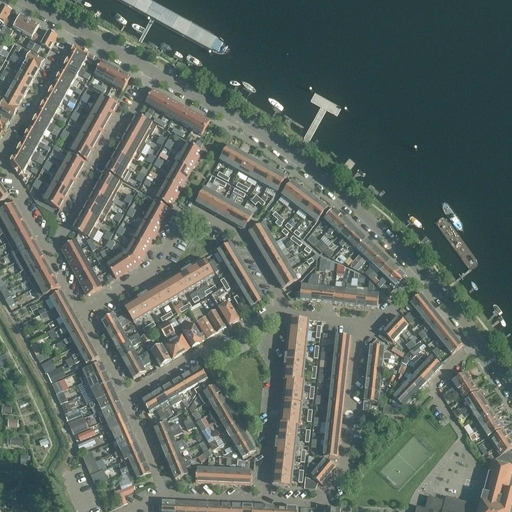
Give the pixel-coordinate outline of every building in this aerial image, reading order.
[(0,34),(4,37),(12,22),(7,19),(12,12),(2,6),(0,9),(0,34)] [(14,31),(22,36),(30,22),(21,17),(16,24),(12,22),(4,37),(9,40),(14,31)] [(36,43),(40,37),(35,35),(39,27),(30,22),(22,36),(32,41),(27,49),(32,51),(36,43)] [(40,37),(36,43),(32,51),(37,54),(41,46),(50,51),(58,37),(48,32),(44,40),(40,37)] [(0,36),(0,49),(9,55),(12,49),(14,45),(10,42),(8,47),(3,44),(2,46),(0,44),(0,41),(2,38),(0,36)] [(75,47),(71,55),(85,63),(87,59),(94,62),(92,65),(96,68),(100,61),(89,55),(90,55),(75,47)] [(0,49),(0,53),(4,56),(1,62),(4,64),(9,55),(0,49)] [(14,53),(12,56),(39,71),(44,62),(31,54),(27,60),(22,57),(14,53)] [(85,63),(71,55),(66,64),(90,77),(92,74),(82,68),(85,63)] [(24,67),(20,73),(34,80),(39,71),(12,56),(10,61),(17,65),(18,64),(24,67)] [(102,62),(94,77),(104,82),(112,67),(102,62)] [(66,64),(61,73),(75,81),(78,75),(89,80),(90,77),(66,64)] [(112,67),(104,82),(113,87),(121,73),(112,67)] [(11,75),(9,79),(29,90),(34,80),(20,73),(17,79),(11,75)] [(61,73),(56,83),(70,91),(80,96),(82,93),(72,87),(75,81),(61,73)] [(113,87),(123,93),(131,78),(121,73),(113,87)] [(13,86),(10,91),(24,99),(29,90),(9,79),(7,82),(13,86)] [(70,91),(56,83),(51,92),(75,105),(77,102),(66,96),(70,91)] [(0,98),(19,108),(24,99),(10,91),(7,97),(1,94),(2,93),(0,92),(0,98)] [(145,105),(155,111),(163,96),(154,91),(145,105)] [(51,92),(45,102),(60,109),(63,103),(68,106),(68,107),(70,108),(68,112),(71,113),(75,106),(75,105),(51,92)] [(119,105),(100,95),(95,105),(113,115),(119,105)] [(163,96),(155,111),(164,116),(172,101),(163,96)] [(19,108),(0,98),(0,102),(3,104),(0,109),(0,110),(13,118),(19,108)] [(182,106),(172,101),(164,116),(173,121),(182,106)] [(45,102),(40,111),(54,119),(64,125),(66,121),(56,116),(60,109),(45,102)] [(113,115),(95,105),(89,114),(108,124),(113,115)] [(191,112),(182,106),(173,121),(183,126),(191,112)] [(13,118),(0,111),(0,140),(4,133),(5,134),(13,118)] [(40,111),(35,120),(59,134),(61,131),(51,125),(54,119),(40,111)] [(191,112),(183,126),(192,131),(200,117),(191,112)] [(108,124),(89,114),(91,115),(86,124),(103,134),(108,124)] [(157,127),(136,115),(131,125),(152,136),(157,127)] [(210,122),(200,117),(192,131),(202,137),(210,122)] [(35,120),(30,130),(44,138),(47,132),(57,137),(59,134),(35,120)] [(103,134),(86,124),(81,134),(98,143),(103,134)] [(126,134),(146,146),(147,145),(142,143),(147,134),(151,137),(152,136),(131,125),(126,134)] [(30,130),(24,139),(39,147),(38,147),(49,153),(51,150),(40,144),(44,138),(30,130)] [(98,143),(81,134),(76,143),(93,152),(98,143)] [(146,146),(126,134),(120,143),(141,155),(146,146)] [(24,139),(19,149),(44,162),(45,159),(35,153),(38,147),(39,147),(24,139)] [(93,152),(76,143),(71,152),(87,162),(93,152)] [(141,155),(120,143),(115,153),(132,162),(137,153),(141,155)] [(197,162),(202,152),(188,144),(182,154),(197,162)] [(238,152),(229,146),(220,162),(230,167),(238,152)] [(19,149),(14,158),(28,166),(31,160),(42,166),(44,162),(19,149)] [(248,157),(238,152),(230,167),(239,173),(248,157)] [(115,153),(110,162),(129,172),(127,171),(132,162),(115,153)] [(192,171),(197,162),(182,154),(177,163),(192,171)] [(86,164),(70,155),(64,164),(62,163),(81,173),(86,164)] [(257,162),(248,157),(239,173),(249,178),(257,162)] [(28,166),(14,158),(10,164),(20,177),(23,182),(26,179),(23,175),(28,166)] [(129,172),(110,162),(105,171),(124,182),(129,172)] [(267,167),(257,162),(249,178),(258,183),(267,167)] [(81,173),(62,163),(57,172),(76,183),(81,173)] [(192,171),(177,163),(172,172),(187,180),(192,171)] [(276,173),(267,167),(258,183),(267,188),(276,173)] [(76,183),(57,172),(52,181),(70,192),(76,183)] [(182,190),(187,180),(172,172),(167,181),(182,190)] [(286,178),(276,173),(267,188),(277,194),(286,178)] [(122,184),(104,174),(98,183),(117,194),(122,184)] [(70,192),(52,181),(52,182),(54,183),(49,192),(65,201),(70,192)] [(176,199),(182,190),(167,181),(162,191),(176,199)] [(301,189),(293,182),(282,197),(291,203),(301,189)] [(117,194),(98,183),(93,192),(114,204),(112,202),(117,194)] [(3,189),(0,190),(0,202),(9,196),(3,189)] [(205,189),(196,205),(206,210),(215,195),(205,189)] [(310,196),(301,189),(291,203),(299,210),(310,196)] [(171,208),(176,199),(162,191),(156,200),(171,208)] [(65,201),(49,192),(43,201),(60,211),(65,201)] [(114,204),(93,192),(88,202),(109,213),(114,204)] [(224,200),(215,195),(206,210),(215,215),(224,200)] [(319,202),(310,196),(299,210),(308,216),(319,202)] [(233,205),(224,200),(215,215),(225,221),(233,205)] [(109,213),(88,202),(83,211),(99,220),(104,211),(109,214),(109,213)] [(165,220),(170,211),(155,202),(150,212),(165,220)] [(328,209),(319,202),(308,216),(317,223),(328,209)] [(14,204),(0,211),(0,223),(19,213),(14,204)] [(243,210),(233,205),(225,221),(234,226),(243,210)] [(253,216),(243,210),(234,226),(244,231),(253,216)] [(324,220),(332,228),(342,217),(334,210),(330,213),(327,216),(328,216),(324,220)] [(99,220),(83,211),(78,220),(98,232),(99,231),(95,229),(99,220)] [(159,229),(165,220),(150,212),(145,221),(159,229)] [(24,223),(19,213),(0,223),(0,233),(1,235),(24,223)] [(336,231),(340,235),(350,225),(342,217),(332,228),(328,232),(331,235),(336,231)] [(98,232),(78,220),(72,230),(93,241),(98,232)] [(154,239),(159,229),(145,221),(140,230),(154,239)] [(29,232),(24,223),(1,235),(1,236),(3,235),(8,244),(29,232)] [(270,234),(264,225),(249,234),(254,244),(270,234)] [(343,248),(348,243),(358,233),(350,225),(340,235),(345,239),(340,244),(343,248)] [(149,248),(154,239),(140,230),(134,240),(149,248)] [(34,241),(29,232),(8,244),(13,252),(11,254),(34,241)] [(351,246),(356,250),(366,240),(358,233),(348,243),(344,247),(347,250),(351,246)] [(275,244),(270,234),(254,244),(260,253),(275,244)] [(318,242),(311,236),(307,241),(314,247),(318,242)] [(323,253),(330,246),(322,239),(315,247),(323,254),(323,253)] [(144,257),(149,248),(134,240),(129,249),(144,257)] [(355,261),(359,264),(374,248),(366,240),(356,250),(361,255),(355,261)] [(34,241),(11,254),(17,263),(39,251),(34,241)] [(67,259),(82,251),(76,241),(61,249),(67,259)] [(237,254),(231,244),(218,252),(223,262),(237,254)] [(281,253),(275,244),(260,253),(265,262),(281,253)] [(330,246),(323,253),(330,258),(333,254),(328,249),(331,246),(330,246)] [(368,261),(373,266),(382,255),(374,248),(359,264),(353,270),(358,272),(368,261)] [(144,257),(129,249),(127,253),(125,254),(134,268),(140,265),(144,257)] [(45,260),(39,251),(17,263),(22,273),(45,260)] [(67,259),(72,268),(87,260),(82,251),(67,259)] [(286,262),(281,253),(265,262),(271,271),(286,262)] [(126,274),(134,268),(125,254),(116,260),(126,274)] [(243,263),(237,254),(223,262),(229,271),(243,263)] [(336,262),(343,265),(347,260),(341,255),(336,262)] [(373,266),(381,273),(390,263),(382,255),(373,266)] [(50,269),(45,260),(22,273),(24,272),(29,281),(50,269)] [(77,278),(92,270),(87,260),(72,268),(77,278)] [(116,280),(126,274),(116,260),(107,266),(116,280)] [(204,260),(195,266),(205,282),(214,277),(204,260)] [(292,271),(286,262),(271,271),(277,281),(292,271)] [(326,262),(326,268),(326,271),(334,272),(335,265),(327,263),(327,262),(326,262)] [(248,272),(243,263),(229,271),(235,281),(248,272)] [(380,290),(383,287),(384,286),(389,281),(398,271),(390,263),(381,273),(385,278),(380,282),(381,283),(378,287),(380,290)] [(195,266),(186,271),(196,287),(205,282),(195,266)] [(55,278),(50,269),(29,281),(34,290),(55,278)] [(365,274),(372,281),(377,275),(370,269),(365,274)] [(82,287),(97,279),(92,270),(77,278),(82,287)] [(186,271),(178,276),(187,293),(196,287),(186,271)] [(298,281),(292,271),(277,281),(282,290),(298,281)] [(398,271),(389,281),(397,288),(400,285),(403,282),(406,278),(398,271)] [(254,282),(248,272),(235,281),(240,290),(254,282)] [(311,302),(322,303),(324,289),(318,289),(320,276),(314,275),(314,282),(313,282),(311,302)] [(178,276),(169,281),(179,298),(187,293),(178,276)] [(60,288),(55,278),(34,290),(39,300),(60,288)] [(87,297),(102,288),(97,279),(82,287),(87,297)] [(169,281),(160,287),(170,303),(179,298),(169,281)] [(300,301),(311,302),(313,282),(309,281),(308,287),(302,287),(301,292),(301,294),(297,293),(296,300),(300,300),(300,301)] [(259,291),(254,282),(240,290),(246,299),(259,291)] [(374,285),(369,282),(368,291),(376,292),(376,288),(374,285)] [(333,304),(344,306),(347,285),(343,285),(342,291),(335,290),(333,304)] [(344,306),(356,307),(357,293),(357,288),(351,288),(351,286),(347,285),(344,306)] [(160,287),(151,292),(161,308),(170,303),(160,287)] [(383,287),(380,290),(388,297),(391,294),(383,287)] [(225,289),(212,297),(219,310),(230,327),(239,321),(235,315),(239,312),(233,303),(230,305),(229,304),(224,307),(220,300),(228,295),(225,289)] [(322,303),(333,304),(335,290),(324,289),(322,303)] [(265,301),(259,291),(246,299),(251,309),(265,301)] [(50,298),(55,309),(68,302),(62,292),(50,298)] [(151,292),(143,297),(152,313),(161,308),(151,292)] [(356,307),(367,308),(368,294),(357,293),(356,307)] [(368,294),(367,308),(378,310),(378,304),(379,301),(379,295),(368,294)] [(410,304),(417,312),(428,303),(421,295),(417,298),(414,300),(410,304)] [(143,297),(134,302),(144,319),(152,313),(143,297)] [(219,310),(212,297),(205,301),(199,304),(203,310),(204,310),(208,317),(207,317),(218,334),(226,329),(216,312),(219,310)] [(55,309),(61,318),(73,311),(68,302),(55,309)] [(134,302),(125,308),(134,324),(144,319),(134,302)] [(417,312),(424,321),(435,312),(428,303),(417,312)] [(191,312),(207,340),(216,335),(203,313),(199,316),(194,309),(191,312)] [(29,318),(31,321),(46,314),(44,311),(39,313),(38,313),(29,318)] [(58,328),(60,331),(66,328),(78,321),(73,311),(61,318),(64,325),(58,328)] [(427,333),(428,332),(442,321),(435,312),(424,321),(428,326),(424,330),(427,333)] [(46,314),(31,321),(28,324),(30,328),(38,323),(43,320),(42,320),(48,317),(46,314)] [(101,321),(107,331),(128,319),(126,315),(117,320),(114,315),(109,317),(106,319),(101,321)] [(401,335),(408,344),(412,349),(415,347),(411,342),(412,341),(404,331),(408,326),(405,323),(402,320),(398,317),(390,325),(401,335)] [(107,331),(112,341),(124,334),(122,329),(131,324),(128,319),(107,331)] [(308,332),(309,322),(290,320),(289,330),(308,332)] [(68,331),(71,338),(84,331),(78,321),(66,328),(60,331),(59,331),(61,335),(68,331)] [(434,333),(438,338),(449,330),(442,321),(428,332),(431,335),(434,333)] [(166,338),(170,336),(182,355),(190,350),(182,336),(178,339),(168,322),(159,328),(162,332),(165,338),(166,338)] [(182,333),(192,349),(204,342),(192,324),(185,328),(187,330),(182,333)] [(393,343),(401,335),(390,325),(383,334),(386,337),(389,340),(393,343)] [(307,342),(308,332),(289,330),(288,340),(307,342)] [(438,338),(445,347),(456,338),(449,330),(438,338)] [(73,342),(77,347),(89,340),(84,331),(71,338),(64,342),(66,346),(73,342)] [(112,341),(117,351),(130,344),(141,338),(138,334),(128,340),(124,334),(112,341)] [(141,339),(143,342),(144,345),(151,342),(147,335),(141,339)] [(170,336),(166,338),(170,344),(165,347),(173,360),(182,355),(170,336)] [(337,336),(336,347),(350,349),(351,338),(337,336)] [(52,340),(50,337),(40,342),(31,347),(37,357),(46,352),(45,352),(49,350),(45,344),(52,340)] [(117,351),(123,361),(135,354),(132,348),(137,346),(143,342),(141,339),(141,338),(130,344),(117,351)] [(456,338),(445,347),(452,356),(456,353),(459,350),(463,347),(456,338)] [(72,357),(74,361),(94,350),(89,340),(77,347),(80,353),(72,357)] [(306,353),(307,342),(288,340),(287,351),(306,353)] [(51,347),(53,352),(64,346),(62,342),(51,347)] [(419,361),(420,361),(424,366),(434,376),(442,368),(438,364),(436,361),(436,362),(432,358),(427,363),(422,357),(419,354),(426,349),(422,344),(412,351),(412,352),(416,356),(419,361)] [(151,353),(160,368),(171,361),(162,346),(151,353)] [(336,347),(334,358),(349,360),(350,349),(336,347)] [(369,358),(383,360),(390,360),(391,356),(384,355),(384,349),(379,348),(375,347),(375,348),(371,347),(370,347),(369,358)] [(94,350),(74,361),(73,361),(75,365),(84,360),(87,367),(100,360),(94,350)] [(305,363),(306,353),(287,351),(286,361),(305,363)] [(46,352),(37,357),(40,363),(49,359),(46,352)] [(412,360),(416,356),(412,352),(408,355),(412,360)] [(440,352),(435,356),(442,364),(445,362),(440,356),(442,354),(440,352)] [(123,361),(128,371),(150,359),(147,354),(138,359),(135,354),(123,361)] [(334,363),(333,369),(347,371),(349,360),(334,358),(329,358),(329,362),(334,363)] [(369,358),(368,369),(382,371),(383,360),(369,358)] [(150,359),(128,371),(134,380),(138,378),(141,376),(146,373),(143,368),(152,363),(150,359)] [(303,373),(305,363),(286,361),(285,371),(303,373)] [(418,366),(413,371),(427,384),(434,376),(424,366),(420,361),(416,365),(418,366)] [(101,364),(83,372),(85,378),(80,380),(82,384),(83,384),(106,374),(101,364)] [(399,374),(404,376),(407,368),(402,366),(399,374)] [(200,367),(191,373),(198,385),(208,380),(204,374),(200,367)] [(61,368),(47,375),(51,384),(66,377),(61,368)] [(333,369),(332,380),(346,382),(347,371),(333,369)] [(368,369),(366,380),(381,382),(382,371),(368,369)] [(302,383),(303,373),(285,371),(284,381),(304,383),(302,383)] [(414,377),(409,382),(419,392),(427,384),(413,371),(410,374),(414,377)] [(191,373),(181,379),(188,391),(198,385),(191,373)] [(450,397),(458,391),(472,382),(469,378),(470,377),(468,374),(467,374),(466,373),(453,382),(456,387),(447,393),(450,397)] [(89,386),(92,392),(110,384),(106,374),(83,384),(85,388),(89,386)] [(181,379),(172,385),(182,404),(186,402),(182,395),(188,391),(181,379)] [(332,380),(331,391),(345,393),(346,382),(332,380)] [(366,380),(365,392),(383,393),(385,393),(385,389),(380,388),(381,382),(366,380)] [(303,393),(304,383),(284,381),(283,381),(285,382),(284,391),(303,393)] [(409,382),(401,390),(411,400),(419,392),(409,382)] [(472,382),(458,391),(464,400),(478,391),(477,390),(477,389),(475,386),(474,386),(472,382)] [(59,383),(52,386),(57,396),(62,393),(63,393),(59,383)] [(92,400),(94,404),(115,394),(110,384),(92,392),(95,399),(92,400)] [(172,385),(162,390),(169,403),(176,399),(180,405),(182,404),(172,385)] [(203,393),(209,403),(221,395),(216,386),(211,389),(211,388),(208,390),(203,393)] [(162,390),(152,396),(161,412),(162,411),(165,409),(163,406),(169,403),(162,390)] [(403,407),(404,408),(411,400),(401,390),(393,398),(394,399),(393,402),(393,404),(394,407),(395,409),(398,409),(401,409),(403,407)] [(302,404),(303,393),(284,391),(283,402),(302,404)] [(317,397),(316,401),(344,404),(345,393),(331,391),(330,399),(323,398),(317,397)] [(383,393),(365,392),(363,412),(369,412),(370,404),(373,404),(378,404),(379,397),(382,398),(383,393)] [(455,415),(457,419),(484,401),(482,397),(482,396),(480,394),(479,393),(478,392),(465,401),(468,406),(459,412),(455,415)] [(56,396),(61,406),(66,404),(62,393),(57,396),(56,396)] [(104,404),(106,410),(119,405),(115,394),(94,404),(87,407),(89,411),(104,404)] [(209,403),(215,412),(227,405),(221,395),(209,403)] [(161,412),(152,396),(143,402),(145,406),(147,409),(150,414),(156,410),(163,421),(166,420),(164,415),(162,411),(161,412)] [(329,408),(328,414),(343,415),(344,404),(316,401),(316,405),(322,406),(322,407),(329,408)] [(473,414),(476,419),(490,410),(489,409),(490,408),(488,405),(487,405),(484,401),(457,419),(460,423),(473,414)] [(66,404),(61,406),(65,416),(71,413),(67,403),(66,404)] [(301,416),(302,406),(283,404),(282,414),(301,416)] [(101,424),(107,422),(124,414),(119,405),(106,410),(102,412),(105,418),(99,420),(101,424)] [(215,412),(221,422),(233,415),(227,405),(215,412)] [(84,420),(79,410),(65,416),(69,426),(84,420)] [(476,419),(477,420),(491,412),(490,410),(476,419)] [(170,411),(164,415),(166,420),(167,420),(173,416),(170,411)] [(483,429),(497,421),(494,417),(494,416),(493,413),(491,413),(491,412),(477,420),(481,426),(472,432),(468,426),(464,429),(470,438),(474,435),(483,429)] [(113,425),(115,430),(128,424),(124,414),(107,422),(109,426),(113,425)] [(300,427),(301,416),(282,414),(281,424),(279,424),(300,427)] [(328,414),(327,425),(341,426),(343,415),(328,414)] [(223,425),(226,431),(238,424),(233,415),(221,422),(214,425),(216,429),(223,425)] [(89,430),(84,420),(69,426),(73,436),(89,430)] [(497,421),(483,429),(489,438),(502,429),(502,428),(502,427),(500,425),(499,424),(497,421)] [(154,429),(158,439),(180,430),(179,425),(169,429),(167,423),(154,429)] [(114,436),(116,442),(133,435),(128,424),(115,430),(107,434),(109,438),(114,436)] [(194,424),(186,428),(188,433),(196,429),(194,424)] [(229,436),(232,441),(244,434),(238,424),(226,431),(222,434),(225,439),(229,436)] [(300,427),(279,424),(278,434),(297,436),(298,427),(300,427)] [(327,425),(326,436),(340,437),(341,426),(327,425)] [(78,436),(81,442),(96,436),(93,429),(78,436)] [(202,433),(208,442),(214,438),(210,429),(202,433)] [(158,439),(162,449),(175,444),(173,438),(182,435),(180,430),(158,439)] [(490,440),(495,448),(509,440),(506,436),(507,435),(505,432),(504,432),(503,431),(490,440)] [(232,441),(238,451),(250,443),(244,434),(232,441)] [(295,447),(297,436),(278,434),(277,445),(295,447)] [(115,455),(137,445),(133,435),(116,442),(119,447),(115,449),(117,454),(115,455)] [(326,436),(325,447),(339,448),(340,437),(326,436)] [(212,449),(211,449),(213,452),(218,450),(217,449),(219,448),(214,438),(208,442),(212,449)] [(78,446),(80,452),(95,445),(93,440),(78,446)] [(509,440),(495,448),(501,457),(511,450),(511,443),(511,444),(509,440)] [(199,445),(203,454),(206,451),(208,450),(204,443),(199,445)] [(250,443),(238,451),(243,460),(248,457),(248,458),(251,456),(256,453),(250,443)] [(162,449),(167,460),(180,454),(189,451),(187,446),(178,450),(175,444),(162,449)] [(478,447),(481,451),(484,456),(488,454),(482,444),(478,447)] [(124,463),(129,461),(142,455),(137,445),(115,455),(117,459),(122,457),(124,463)] [(294,457),(295,447),(277,445),(275,455),(294,457)] [(339,448),(325,447),(324,458),(329,458),(329,459),(332,459),(338,459),(339,448)] [(206,451),(203,454),(204,454),(202,455),(205,461),(214,455),(213,452),(211,449),(208,451),(208,450),(206,451)] [(91,453),(82,457),(87,467),(96,463),(91,453)] [(511,511),(511,506),(511,458),(509,453),(487,467),(486,472),(490,473),(480,510),(479,511),(511,511)] [(167,460),(171,470),(191,462),(189,457),(182,460),(180,454),(167,460)] [(122,476),(127,474),(146,465),(142,455),(129,461),(132,467),(127,469),(121,472),(122,476)] [(293,467),(294,457),(275,455),(274,465),(293,467)] [(191,462),(171,470),(175,480),(180,478),(180,479),(183,477),(188,475),(186,469),(190,467),(195,465),(195,464),(196,463),(195,460),(191,462)] [(326,460),(318,469),(329,478),(337,469),(333,466),(330,463),(326,460)] [(241,472),(241,486),(252,487),(252,481),(252,478),(253,472),(245,472),(246,462),(242,462),(241,468),(241,472)] [(96,463),(87,467),(91,477),(100,473),(96,463)] [(146,465),(127,474),(132,484),(151,475),(146,465)] [(196,484),(207,485),(208,470),(207,465),(203,465),(203,470),(197,470),(196,475),(196,479),(196,484)] [(207,485),(218,485),(219,471),(212,471),(212,466),(207,465),(208,470),(207,485)] [(292,477),(293,467),(274,465),(273,475),(292,477)] [(329,478),(318,469),(311,478),(315,481),(318,483),(322,487),(329,478)] [(218,485),(230,486),(230,471),(219,471),(218,485)] [(230,486),(241,486),(241,472),(230,471),(230,486)] [(103,472),(91,477),(94,485),(99,483),(98,480),(106,477),(103,472)] [(291,488),(292,477),(273,475),(272,486),(291,488)] [(304,490),(314,490),(317,484),(306,479),(305,484),(304,490)] [(115,494),(121,508),(127,505),(124,497),(136,493),(133,486),(115,494)] [(29,496),(11,500),(14,510),(31,505),(29,496)] [(461,503),(446,499),(445,502),(428,498),(425,510),(418,508),(416,511),(479,511),(480,510),(475,509),(476,507),(461,503),(462,502),(461,502),(461,503)] [(175,511),(176,503),(162,503),(162,511),(175,511)] [(186,511),(187,504),(176,503),(175,511),(186,511)]
